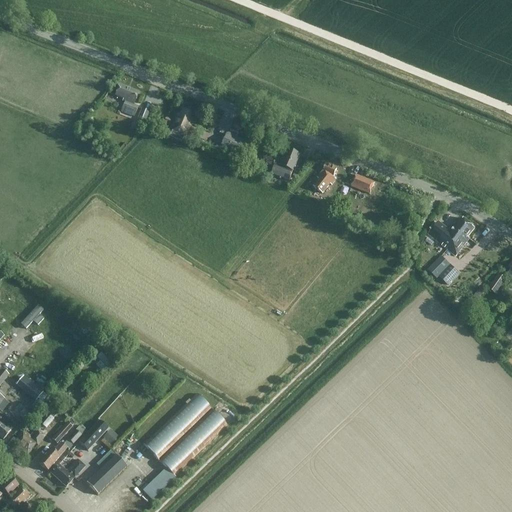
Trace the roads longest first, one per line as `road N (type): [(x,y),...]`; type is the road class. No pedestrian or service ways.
road 1 (unclassified): [(511,235),(441,192),(0,16)]
road 2 (track): [(0,13),(240,39),(273,26),(279,15)]
